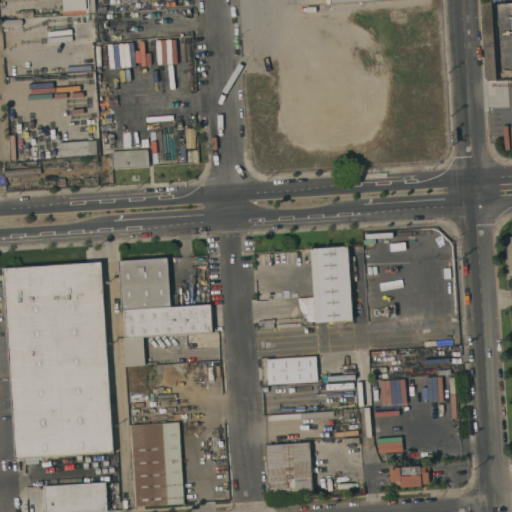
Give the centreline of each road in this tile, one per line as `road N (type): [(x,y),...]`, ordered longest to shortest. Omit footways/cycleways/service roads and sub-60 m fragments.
road 1 (tertiary): [(497,511),(461,0)]
road 2 (residential): [(249,511),(214,0)]
road 3 (tertiary): [(0,232),(455,206),(475,190)]
road 4 (tertiary): [(475,190),(453,180),(0,209)]
